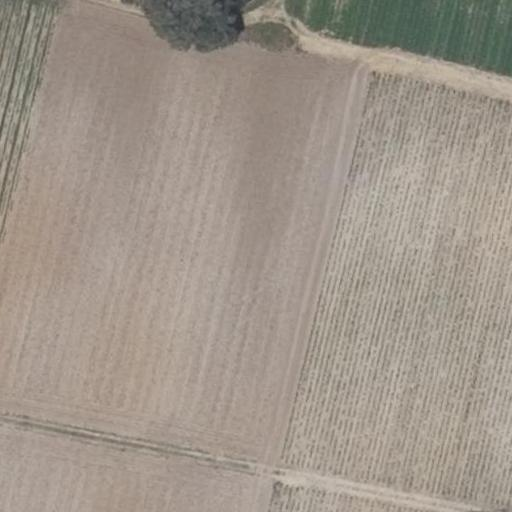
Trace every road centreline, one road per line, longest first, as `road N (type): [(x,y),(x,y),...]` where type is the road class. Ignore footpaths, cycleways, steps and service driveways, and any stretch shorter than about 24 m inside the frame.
road 1 (track): [(0,419),(488,511)]
road 2 (track): [(263,9),(301,43),(511,89)]
